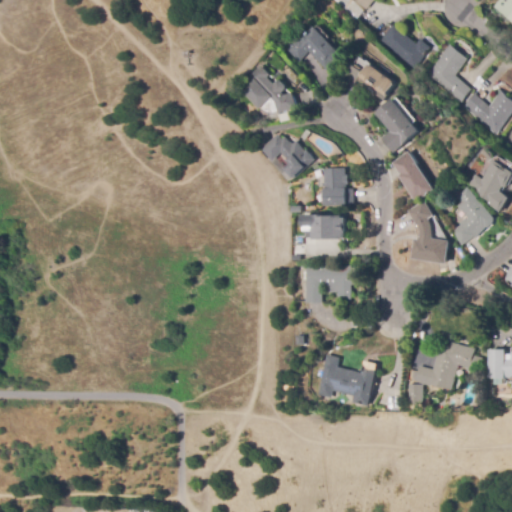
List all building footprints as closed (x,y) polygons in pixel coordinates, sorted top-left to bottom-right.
[(353,0),(363,9),(353,20),(330,0),(353,0)] [(374,0),(367,9),(357,0),(413,0),(412,2),(409,0),(374,0)] [(511,23),(499,13),(509,0),(511,0),(511,23)] [(413,69),(380,41),(395,24),(417,44),(422,39),(432,47),(413,69)] [(324,69),(309,53),(298,63),(286,50),(298,39),(298,36),(303,32),(307,32),(308,34),(316,27),(340,54),(324,69)] [(459,103),(426,75),(452,44),(469,59),(455,76),(471,89),(459,103)] [(383,101),(374,94),(375,91),(360,79),(355,85),(344,77),(354,65),(364,73),(370,65),(371,66),(372,65),(395,82),(394,83),(395,84),(387,94),(388,95),(383,101)] [(281,117),(277,112),(273,112),(271,113),(269,112),(268,112),(267,112),(266,112),(265,111),(263,111),(262,110),(261,109),(260,109),(260,108),(259,109),(243,92),(254,81),(251,77),(263,66),(271,75),(269,78),(275,84),(278,81),(282,81),(286,86),(287,89),(282,93),(286,97),(289,94),(297,102),(281,117)] [(511,115),(495,136),(462,108),(474,94),(489,107),(503,91),(511,98),(511,115)] [(394,153),(382,139),(391,132),(376,114),(394,99),(420,132),(394,153)] [(294,179),(286,169),(292,165),(282,153),(272,161),(262,149),(279,135),(283,140),(286,137),(291,143),(292,142),(294,145),(298,141),(307,151),(308,150),(317,160),(294,179)] [(416,201),(399,176),(401,175),(393,164),(410,152),(437,190),(423,199),(422,197),(416,201)] [(502,213),(486,204),(488,201),(479,196),(480,195),(475,192),(476,190),(468,185),(474,174),(482,179),(494,159),(511,171),(511,178),(506,189),(503,187),(501,192),(511,198),(502,213)] [(355,206),(325,207),(325,190),(326,190),(326,177),(326,169),(338,169),(338,177),(349,176),(350,189),(355,189),(355,206)] [(461,246),(452,231),(460,225),(459,224),(467,217),(456,206),(461,202),(456,198),(467,188),(496,218),(495,222),(490,228),(486,227),(487,228),(476,238),(475,237),(461,246)] [(448,264),(412,259),(415,239),(420,240),(421,234),(420,229),(419,226),(418,226),(409,212),(426,201),(435,216),(430,219),(432,225),(434,230),(434,239),(451,241),(448,264)] [(346,240),(315,240),(315,215),(330,215),(330,216),(346,216),(346,218),(349,218),(350,238),(346,238),(346,240)] [(307,303),(306,284),(307,284),(307,266),(357,266),(357,285),(353,285),(353,300),(339,300),(339,293),(325,293),(325,286),(323,286),(323,303),(307,303)] [(452,391),(431,386),(416,382),(420,366),(434,370),(437,357),(438,358),(443,341),(476,349),(474,356),(483,358),(479,374),(458,369),(452,391)] [(511,378),(508,378),(508,379),(492,379),(493,350),(508,350),(508,355),(511,355),(511,378)] [(370,407),(353,403),(355,397),(333,392),(332,399),(318,396),(328,355),(341,358),(339,367),(363,373),(366,360),(380,364),(370,407)] [(424,405),(410,405),(410,385),(424,385),(424,405)]
